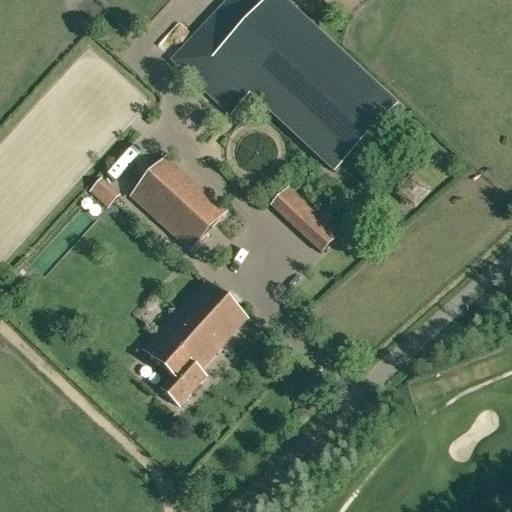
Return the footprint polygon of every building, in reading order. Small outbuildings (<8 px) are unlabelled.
[(283,0),(226,0),(170,61),(230,117),(249,96),(334,175),(398,106),(283,0)] [(120,157),(125,166),(141,156),(136,147),(120,157)] [(129,200),(191,254),(226,214),(164,160),(162,162),(154,155),(147,162),(156,169),(129,200)] [(274,201),(323,251),(346,228),(331,212),(321,223),(287,188),(274,201)] [(207,378),(201,372),(250,320),(209,282),(145,351),(174,378),(163,390),(180,407),(207,378)]
